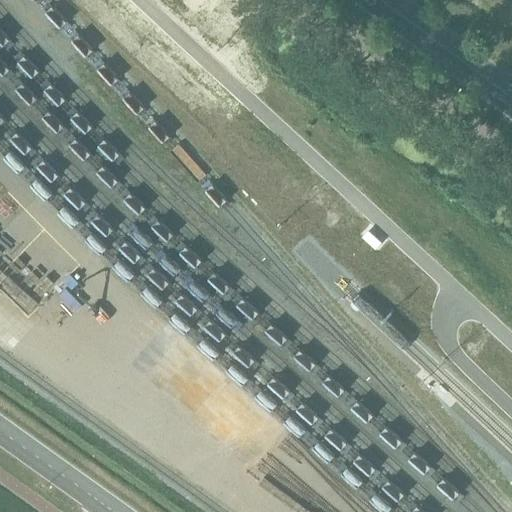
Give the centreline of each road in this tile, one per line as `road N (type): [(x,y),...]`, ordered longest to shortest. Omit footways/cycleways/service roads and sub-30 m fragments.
road 1 (secondary): [(511,98),(380,0)]
road 2 (tertiary): [(111,511),(0,431)]
